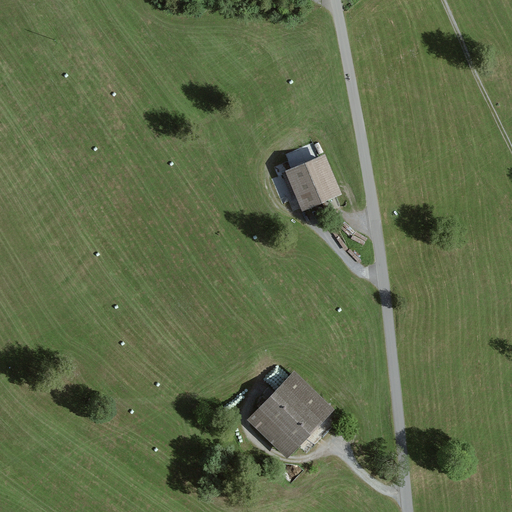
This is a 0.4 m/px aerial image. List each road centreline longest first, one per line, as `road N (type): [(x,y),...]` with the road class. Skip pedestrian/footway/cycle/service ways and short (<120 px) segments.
road 1 (residential): [(408,511),(384,278),(335,0)]
road 2 (track): [(443,0),(511,149)]
